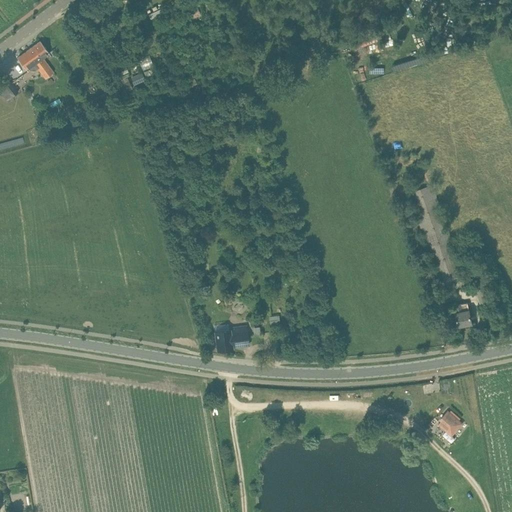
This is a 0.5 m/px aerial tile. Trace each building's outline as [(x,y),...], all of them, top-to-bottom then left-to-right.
[(197,6),(188,9),(192,17),(200,14),(197,6)] [(27,70),(34,64),(46,80),(54,73),(43,58),(50,54),(40,41),(18,58),(27,70)] [(143,70),(154,65),(149,54),(138,60),(143,70)] [(395,71),(431,61),(429,55),(393,65),(395,71)] [(126,65),(116,69),(119,76),(129,72),(126,65)] [(142,72),(131,77),(134,85),(145,80),(142,72)] [(194,78),(188,82),(192,87),(197,84),(194,78)] [(0,85),(0,90),(8,100),(19,93),(9,79),(0,85)] [(410,193),(444,292),(466,284),(432,185),(410,193)] [(476,290),(481,303),(491,300),(486,287),(476,290)] [(455,305),(456,312),(458,326),(472,323),(468,302),(455,305)] [(229,327),(229,329),(215,331),(217,350),(233,348),(233,346),(249,344),(246,325),(229,327)] [(442,420),(439,423),(452,435),(462,423),(448,411),(441,418),(442,420)] [(446,430),(439,437),(446,443),(453,436),(446,430)]
